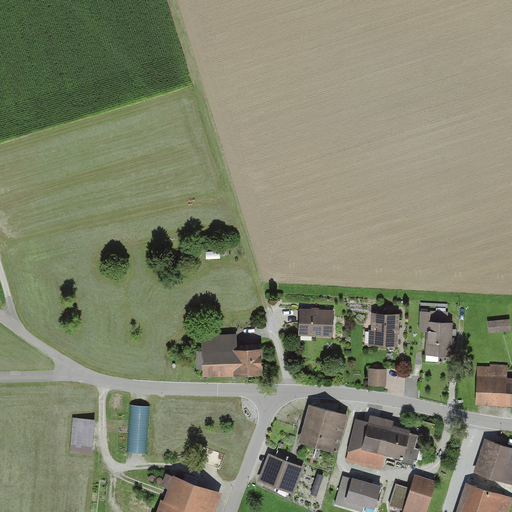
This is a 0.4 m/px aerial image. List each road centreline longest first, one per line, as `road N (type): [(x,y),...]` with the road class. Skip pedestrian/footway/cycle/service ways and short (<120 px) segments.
road 1 (unclassified): [(281,390),(0,375)]
road 2 (residential): [(511,423),(281,390)]
road 3 (residential): [(281,390),(231,511)]
